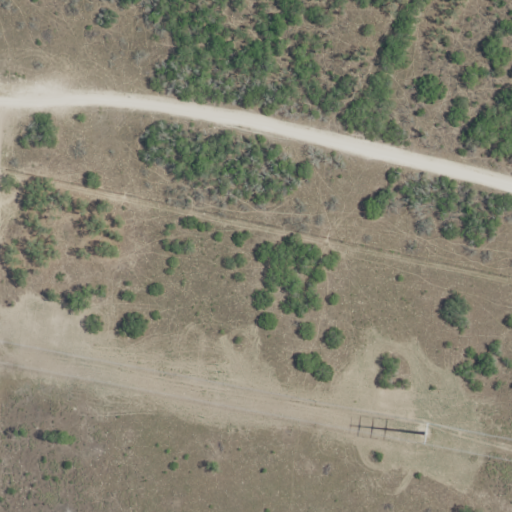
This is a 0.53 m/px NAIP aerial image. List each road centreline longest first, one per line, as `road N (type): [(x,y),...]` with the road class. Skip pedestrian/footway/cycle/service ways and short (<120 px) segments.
road 1 (residential): [(511,176),(242,115),(0,73)]
road 2 (residential): [(242,115),(287,0)]
